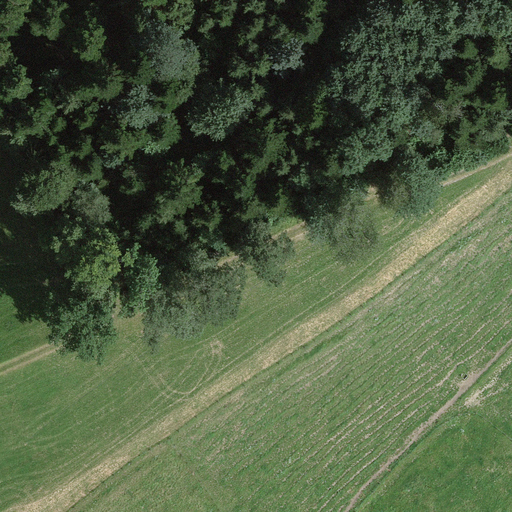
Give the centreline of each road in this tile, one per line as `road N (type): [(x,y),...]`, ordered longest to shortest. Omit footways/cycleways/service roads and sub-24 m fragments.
road 1 (track): [(511,145),(363,203),(0,372)]
road 2 (track): [(0,48),(75,38),(143,0)]
